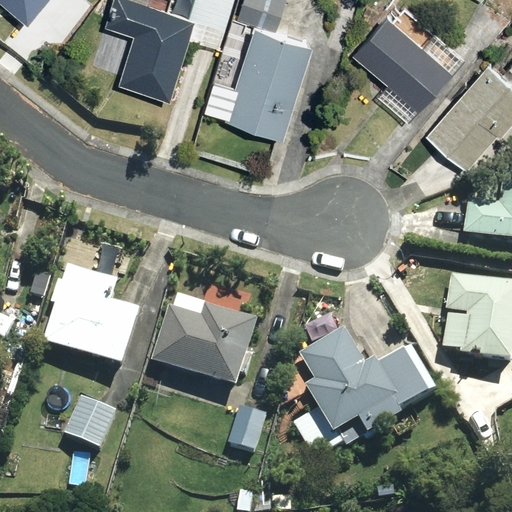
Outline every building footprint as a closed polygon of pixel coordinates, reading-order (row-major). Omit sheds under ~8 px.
[(0,0),(0,3),(24,22),(40,0),(0,0)] [(116,83),(165,98),(190,16),(140,0),(109,0),(102,25),(131,34),(116,83)] [(349,51),(415,109),(449,70),(384,13),(349,51)] [(221,120),(278,137),(307,42),(251,25),(221,120)] [(63,46),(53,39),(44,50),(54,57),(63,46)] [(424,134),(464,167),(493,131),(497,133),(511,114),(511,83),(483,60),(424,134)] [(461,238),(511,247),(511,179),(504,178),(498,212),(468,206),(461,238)] [(40,348),(117,374),(136,318),(107,309),(115,288),(65,271),(61,285),(56,285),(48,309),(52,310),(40,348)] [(476,392),(505,397),(509,375),(511,375),(511,292),(450,282),(445,316),(465,320),(464,324),(447,322),(441,355),(459,358),(458,363),(480,366),(476,392)] [(148,368),(233,394),(255,326),(202,309),(198,322),(166,311),(148,368)] [(316,447),(324,461),(433,399),(407,354),(376,372),(372,365),(362,371),(342,334),(297,360),(312,387),(302,392),(313,413),(292,423),(307,452),(316,447)] [(61,439),(96,455),(113,416),(79,400),(61,439)] [(225,451),(252,459),(264,420),(237,412),(225,451)] [(474,440),(480,448),(493,439),(487,431),(474,440)] [(237,459),(224,453),(220,463),(234,468),(237,459)] [(75,496),(91,497),(91,483),(75,483),(75,496)]
